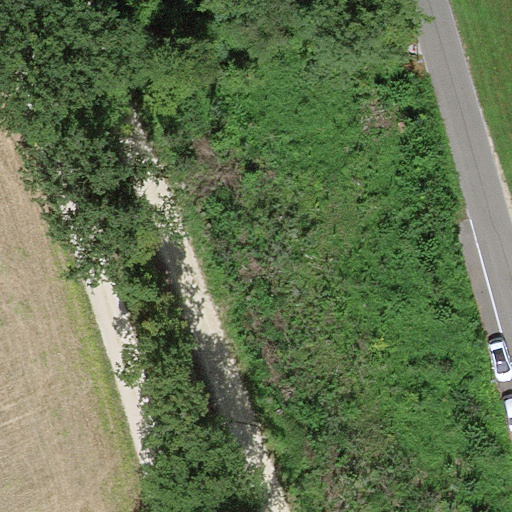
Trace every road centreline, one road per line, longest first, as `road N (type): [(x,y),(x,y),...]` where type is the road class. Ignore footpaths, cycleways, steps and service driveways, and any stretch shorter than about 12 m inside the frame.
road 1 (track): [(269,511),(75,0)]
road 2 (track): [(11,0),(61,140),(160,511)]
road 3 (residential): [(401,0),(511,390)]
